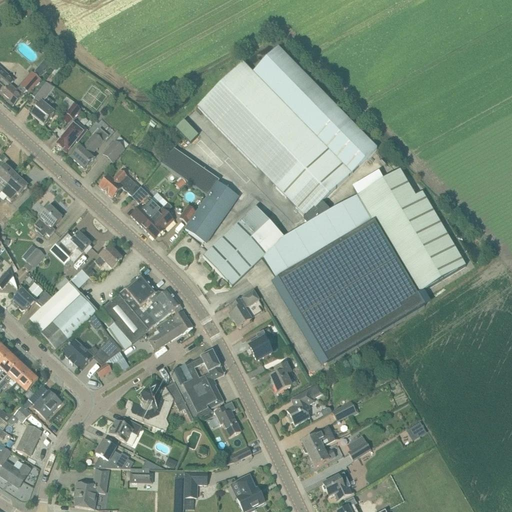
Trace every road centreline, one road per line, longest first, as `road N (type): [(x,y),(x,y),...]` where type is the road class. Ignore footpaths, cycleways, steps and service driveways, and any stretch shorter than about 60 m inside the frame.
road 1 (tertiary): [(302,511),(187,292),(0,119)]
road 2 (residential): [(87,402),(0,315)]
road 3 (residential): [(43,511),(46,480),(87,402)]
